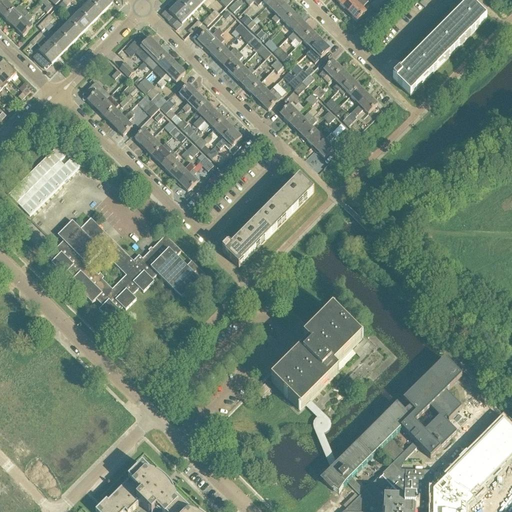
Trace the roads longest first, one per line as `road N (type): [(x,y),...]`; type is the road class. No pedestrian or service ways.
road 1 (unclassified): [(0,261),(155,416)]
road 2 (residential): [(285,337),(261,313),(178,396),(200,421)]
road 3 (residential): [(265,131),(288,153),(203,239),(181,216)]
road 4 (residential): [(181,216),(55,95)]
road 5 (residential): [(142,9),(265,131)]
road 6 (residential): [(155,416),(60,511)]
road 7 (residential): [(441,0),(373,68),(349,46)]
road 8 (residential): [(142,9),(55,95)]
